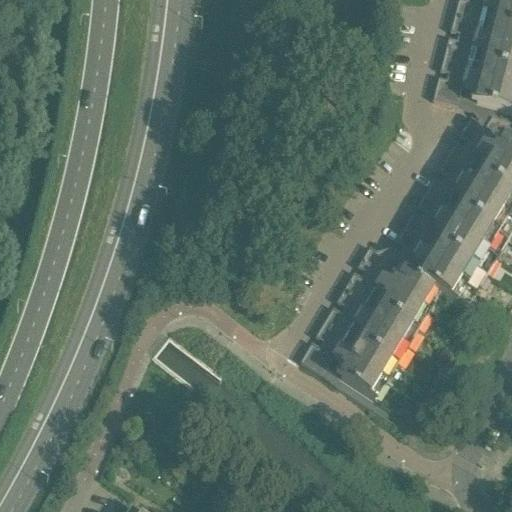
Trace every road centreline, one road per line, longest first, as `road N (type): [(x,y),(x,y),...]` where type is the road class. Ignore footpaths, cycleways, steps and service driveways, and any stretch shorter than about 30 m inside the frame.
road 1 (residential): [(444,0),(415,105),(427,129),(420,159),(281,367),(409,459),(462,479)]
road 2 (primary): [(10,511),(76,387),(133,236),(179,0)]
road 3 (primary): [(105,0),(65,224),(0,403)]
road 4 (residential): [(511,370),(462,479)]
